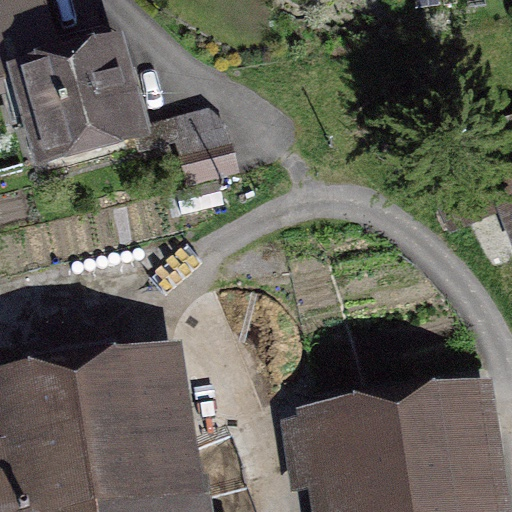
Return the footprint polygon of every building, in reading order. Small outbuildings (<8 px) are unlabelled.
[(0,0),(0,85),(3,84),(56,70),(48,39),(50,38),(39,0),(0,0)] [(35,118),(46,160),(134,135),(127,111),(141,107),(132,74),(118,78),(111,54),(56,70),(3,84),(14,124),(35,118)] [(235,173),(227,143),(206,148),(198,117),(173,124),(188,184),(235,173)] [(511,227),(511,133),(480,145),(511,227)] [(474,184),(437,200),(449,229),(486,213),(474,184)] [(175,366),(22,390),(30,451),(0,455),(0,511),(208,511),(205,493),(196,495),(175,366)] [(469,511),(454,407),(290,432),(298,482),(348,474),(353,511),(469,511)]
